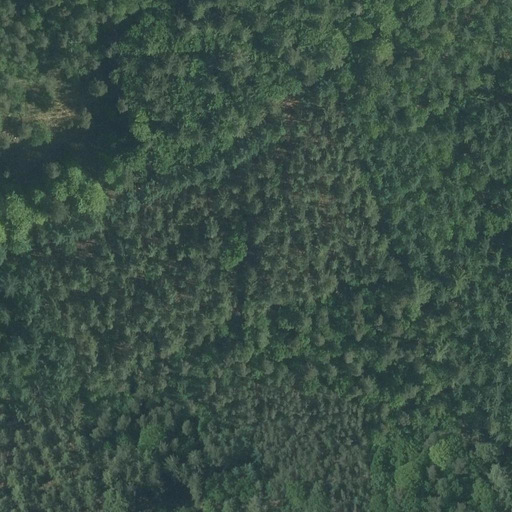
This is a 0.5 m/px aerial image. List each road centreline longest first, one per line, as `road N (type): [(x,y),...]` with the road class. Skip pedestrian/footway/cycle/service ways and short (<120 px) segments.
road 1 (track): [(0,405),(511,215)]
road 2 (track): [(328,53),(500,511)]
road 3 (track): [(0,226),(207,148),(408,0)]
road 4 (track): [(107,0),(156,170)]
road 5 (track): [(140,511),(260,511)]
